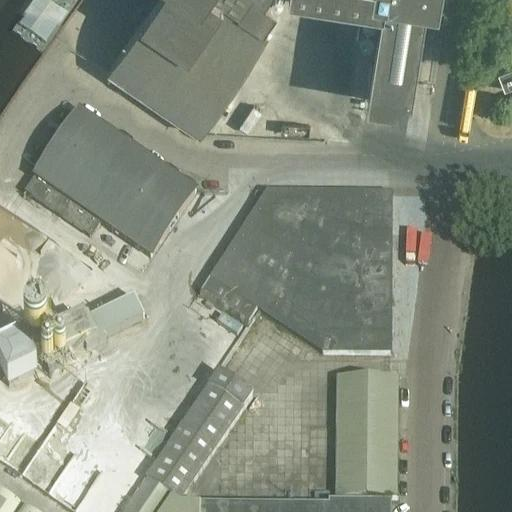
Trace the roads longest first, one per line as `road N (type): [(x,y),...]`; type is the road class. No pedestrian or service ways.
road 1 (unclassified): [(449,169),(201,167),(64,77),(0,172)]
road 2 (unclassified): [(426,511),(427,382),(449,169)]
road 3 (unknown): [(257,167),(203,239),(93,446)]
